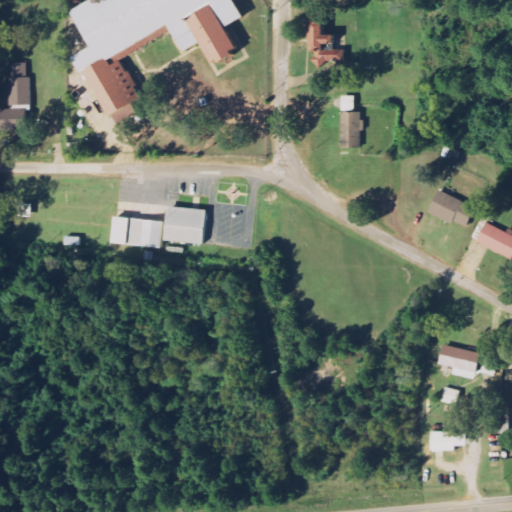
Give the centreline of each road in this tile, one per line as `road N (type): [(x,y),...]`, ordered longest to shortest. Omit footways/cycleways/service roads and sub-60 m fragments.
road 1 (residential): [(282,0),(282,117),(303,179),(337,210),(511,305)]
road 2 (residential): [(0,166),(223,167),(303,179)]
